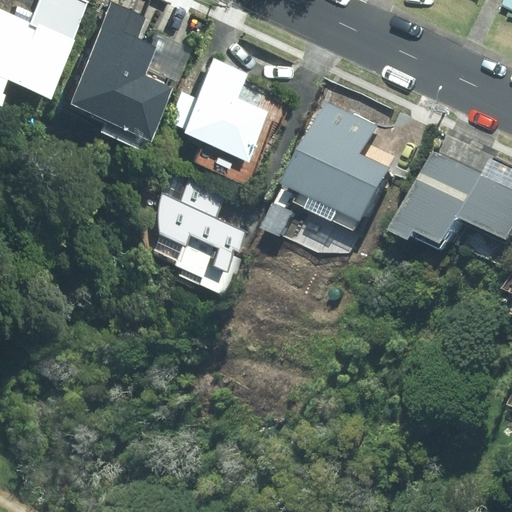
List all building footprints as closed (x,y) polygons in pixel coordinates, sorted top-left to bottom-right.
[(0,4),(0,76),(2,72),(42,90),(82,0),(33,0),(27,16),(0,4)] [(104,0),(61,95),(140,131),(162,81),(136,69),(148,43),(129,34),(140,11),(115,0),(104,0)] [(190,158),(244,182),(262,141),(268,143),(288,99),(240,77),(242,72),(209,57),(192,95),(178,89),(164,119),(200,136),(190,158)] [(293,183),(375,220),(399,168),(368,153),(380,125),(331,102),(293,183)] [(408,226),(459,249),(473,214),(491,176),(440,153),(408,226)] [(174,197),(157,189),(153,198),(150,208),(149,217),(150,228),(178,241),(168,261),(194,273),(191,279),(222,294),(239,255),(231,252),(243,227),(213,213),(222,194),(184,176),(174,197)] [(511,185),(491,176),(473,214),(511,232),(511,185)]
